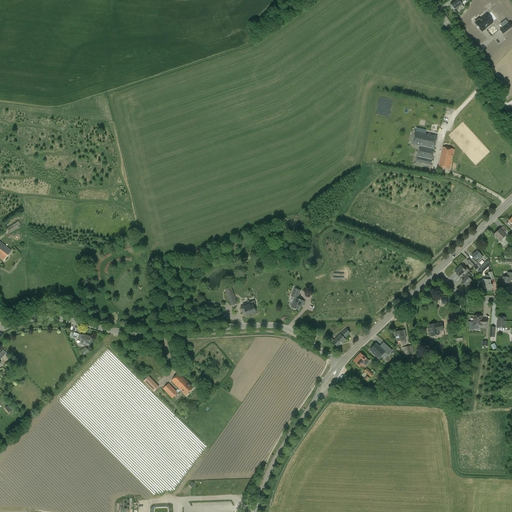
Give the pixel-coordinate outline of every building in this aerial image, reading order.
[(456,0),(451,4),(451,5),(452,7),(452,8),(453,10),(454,10),(455,10),(458,8),(460,10),(461,10),(463,8),(464,7),(461,4),(465,1),(464,0),(459,0),(458,0),(456,0)] [(486,29),(493,23),(486,15),(479,20),(475,23),(477,27),(479,29),(482,32),(486,29)] [(499,31),(502,35),(511,28),(508,24),(499,31)] [(415,132),(412,144),(412,145),(420,146),(416,162),(430,165),(437,137),(415,132)] [(450,169),(454,149),(442,147),(438,167),(450,169)] [(10,233),(18,228),(16,223),(7,228),(10,233)] [(494,235),(500,241),(499,242),(501,244),(505,241),(506,242),(511,236),(503,227),(500,230),(500,229),(494,235)] [(0,258),(3,261),(11,251),(0,242),(0,258)] [(472,256),(473,257),(471,259),(479,268),(482,266),(478,262),(483,257),(481,255),(477,251),(475,254),(474,253),(472,255),(473,256),(472,256)] [(488,259),(482,266),(479,268),(478,271),(482,273),(490,265),(488,259)] [(463,268),(461,266),(455,272),(459,276),(463,273),(465,275),(463,277),(469,271),(465,267),(463,268)] [(470,275),(471,273),(469,271),(463,277),(465,279),(462,282),(466,287),(472,281),(469,278),(471,277),(470,275)] [(488,273),(489,276),(485,276),(485,280),(484,280),(484,283),(480,283),(479,288),(484,288),(484,289),(487,289),(488,290),(490,290),(491,289),(492,289),(492,285),(490,285),(490,280),(494,279),(492,272),(488,273)] [(511,280),(511,273),(507,273),(507,278),(503,277),(502,285),(509,286),(510,280),(511,280)] [(231,306),(238,304),(231,287),(225,289),(231,306)] [(291,296),(295,298),(291,308),(298,311),(300,307),(302,307),(304,301),(298,299),(301,291),(294,288),(291,296)] [(247,316),(256,312),(253,305),(251,306),(250,302),(243,304),(243,306),(240,307),(243,314),(246,312),(247,316)] [(482,319),(482,316),(474,316),(474,325),(474,328),(475,328),(478,328),(478,325),(482,326),(482,325),(487,326),(487,320),(482,319)] [(506,321),(505,321),(505,318),(498,317),(498,324),(497,324),(497,328),(505,328),(506,321)] [(465,327),(463,318),(457,319),(459,329),(465,327)] [(442,323),(435,325),(434,324),(429,325),(430,331),(428,332),(429,336),(431,335),(431,336),(436,335),(437,335),(439,335),(438,331),(443,330),(442,323)] [(347,329),(334,340),(332,342),(338,348),(346,340),(345,338),(350,333),(347,329)] [(397,342),(401,341),(401,344),(405,343),(405,340),(404,336),(405,335),(404,330),(394,332),(395,337),(396,337),(397,338),(396,338),(397,342)] [(93,338),(91,337),(82,335),(80,334),(78,339),(81,340),(80,344),(84,345),(84,343),(89,345),(90,341),(92,341),(93,338)] [(376,344),(370,350),(373,353),(376,356),(376,355),(379,358),(385,352),(388,355),(393,350),(383,342),(381,345),(383,346),(381,348),(376,344)] [(86,347),(80,352),(84,355),(89,351),(86,347)] [(369,361),(366,359),(360,353),(353,361),(360,367),(363,363),(365,365),(369,361)] [(371,377),(373,374),(367,369),(364,371),(371,377)] [(186,395),(193,388),(179,374),(172,381),(186,395)] [(149,376),(144,381),(154,392),(159,387),(149,376)] [(172,399),(178,393),(169,384),(163,389),(172,399)] [(4,408),(8,413),(12,409),(8,404),(4,408)]
